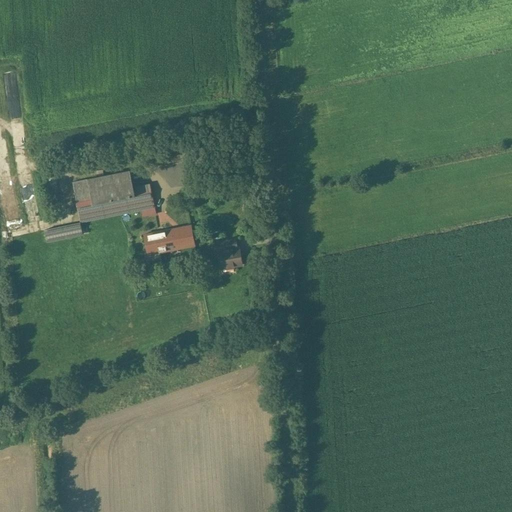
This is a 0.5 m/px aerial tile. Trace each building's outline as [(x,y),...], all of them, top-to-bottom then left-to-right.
[(191,142),(151,151),(155,166),(194,158),(191,142)] [(206,158),(195,160),(197,170),(208,168),(206,158)] [(129,171),(72,182),(80,222),(141,210),(143,217),(156,214),(150,184),(134,188),(129,171)] [(80,223),(44,230),(47,242),(82,234),(80,223)] [(181,228),(156,233),(155,232),(144,234),(148,254),(145,254),(146,261),(149,261),(150,266),(162,263),(159,251),(193,245),(194,245),(190,225),(181,227),(181,228)] [(219,252),(225,250),(224,241),(214,243),(216,253),(219,253),(219,252)] [(219,252),(219,253),(221,268),(225,268),(225,269),(233,268),(233,266),(242,265),(239,248),(225,250),(219,252)]
